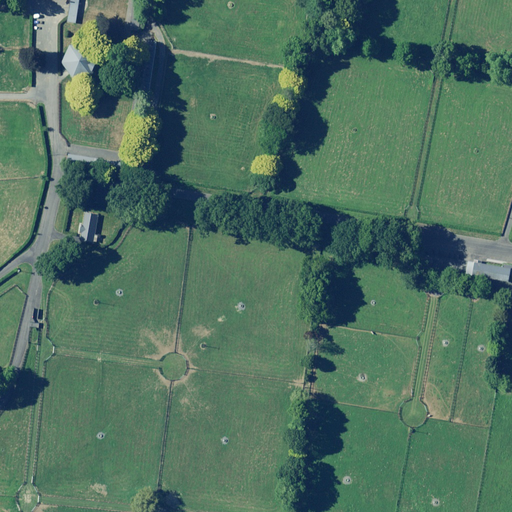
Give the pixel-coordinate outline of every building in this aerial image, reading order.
[(70,0),(67,22),(76,23),(79,0),(70,0)] [(73,79),(91,77),(100,70),(78,40),(69,47),(62,62),(73,79)] [(149,97),(158,42),(148,40),(139,95),(149,97)] [(48,85),(48,74),(39,74),(39,85),(48,85)] [(97,215),(85,213),(83,226),(81,225),(80,233),(81,233),(80,241),(93,243),(97,215)] [(433,249),(432,256),(417,254),(415,268),(463,277),(465,262),(440,258),(441,251),(433,249)] [(511,268),(468,261),(466,274),(509,281),(511,268)]
